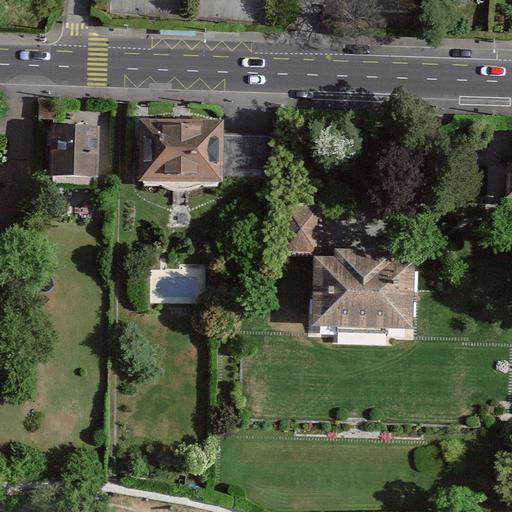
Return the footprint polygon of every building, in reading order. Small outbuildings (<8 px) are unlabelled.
[(183,186),(183,125),(142,125),(142,186),(183,186)] [(223,125),(183,125),(183,186),(223,186),(223,182),(223,139),(223,125)] [(102,135),(53,134),(52,181),(101,182),(102,135)] [(277,139),(223,139),(223,182),(277,182),(277,139)] [(321,208),(289,208),(289,254),(321,255),(321,208)] [(338,260),(318,259),(316,327),(415,331),(418,255),(338,252),(338,260)]
